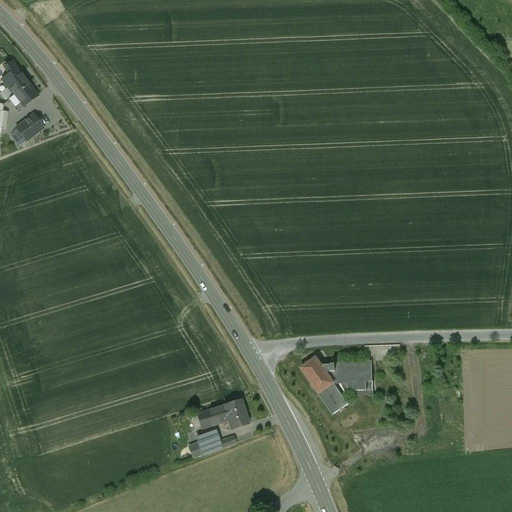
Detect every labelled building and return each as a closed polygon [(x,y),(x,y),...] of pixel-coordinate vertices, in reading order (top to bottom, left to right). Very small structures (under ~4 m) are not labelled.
[(21,75),(17,70),(12,63),(4,69),(9,75),(2,80),(14,96),(8,100),(17,112),(37,97),(24,80),(25,79),(26,78),(23,74),(22,75),(22,74),(21,75)] [(34,116),(16,129),(25,142),(44,128),(34,116)] [(391,347),(354,350),(355,359),(369,358),(369,360),(374,359),(374,357),(392,356),(391,347)] [(341,358),(325,370),(335,383),(350,372),(341,358)] [(302,372),(319,395),(335,383),(325,370),(318,360),(302,372)] [(349,405),(335,383),(319,395),(333,415),(349,405)] [(241,401),(218,408),(223,421),(227,420),(231,431),(247,426),(241,401)] [(223,423),(223,421),(218,408),(197,415),(202,429),(223,423)] [(220,443),(217,436),(189,447),(193,459),(229,447),(226,440),(220,443)] [(198,463),(181,469),(184,478),(201,472),(198,463)]
